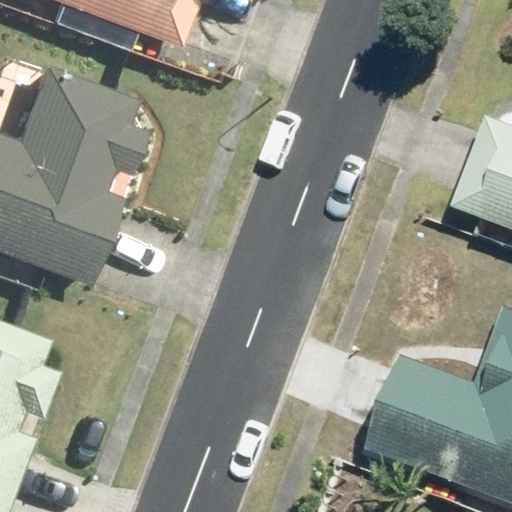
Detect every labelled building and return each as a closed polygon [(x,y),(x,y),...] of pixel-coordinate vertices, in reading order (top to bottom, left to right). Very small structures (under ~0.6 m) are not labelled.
[(56,0),(176,44),(192,0),(56,0)] [(0,129),(0,250),(88,284),(114,214),(97,208),(111,168),(110,168),(137,95),(44,61),(17,136),(0,129)] [(511,119),(503,116),(470,205),(511,220),(511,119)] [(0,511),(2,511),(31,438),(19,433),(49,341),(0,325),(0,511)] [(511,327),(503,352),(500,350),(484,395),(416,369),(386,448),(511,495),(511,327)]
